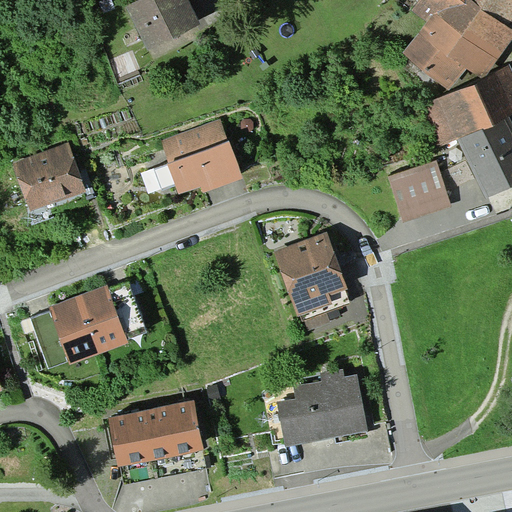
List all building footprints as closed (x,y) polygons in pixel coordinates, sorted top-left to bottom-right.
[(152,40),(192,21),(181,0),(142,0),(143,1),(129,7),(138,26),(143,23),(152,40)] [(511,0),(418,0),(413,8),(432,21),(407,53),(443,83),(455,68),(461,72),(465,66),(469,69),(511,11),(511,0)] [(464,132),(465,134),(503,115),(511,111),(511,96),(499,69),(418,107),(437,145),(464,132)] [(485,193),(511,180),(511,133),(503,115),(465,134),(458,137),(485,193)] [(245,118),(240,122),(241,131),(245,133),(250,132),(254,130),(253,121),(250,118),(245,118)] [(220,119),(160,141),(168,164),(175,184),(179,194),(201,186),(203,193),(242,179),(220,119)] [(50,199),(79,188),(65,148),(15,167),(28,202),(48,194),(50,199)] [(399,214),(446,199),(434,161),(386,176),(399,214)] [(161,189),(175,184),(168,164),(154,169),(161,189)] [(341,284),(336,271),(326,243),(318,239),(276,254),(301,320),(305,318),(309,328),(324,322),(320,313),(342,305),(335,287),(341,284)] [(127,281),(126,282),(77,299),(96,349),(124,338),(119,326),(140,318),(132,294),(142,290),(138,278),(127,281)] [(67,359),(96,349),(77,299),(18,322),(22,335),(33,331),(42,354),(63,347),(67,359)] [(335,380),(334,373),(320,375),(321,382),(295,388),(299,406),(277,410),(283,442),(346,430),(347,435),(364,432),(363,427),(364,427),(354,376),(335,380)] [(117,460),(199,444),(191,402),(108,418),(117,460)]
